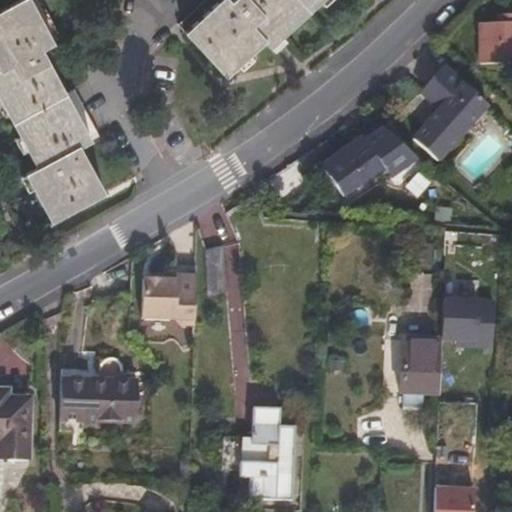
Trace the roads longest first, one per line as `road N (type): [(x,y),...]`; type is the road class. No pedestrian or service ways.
road 1 (tertiary): [(171,206),(315,113),(432,0)]
road 2 (tertiary): [(0,304),(171,206)]
road 3 (residential): [(171,206),(125,108),(135,39)]
